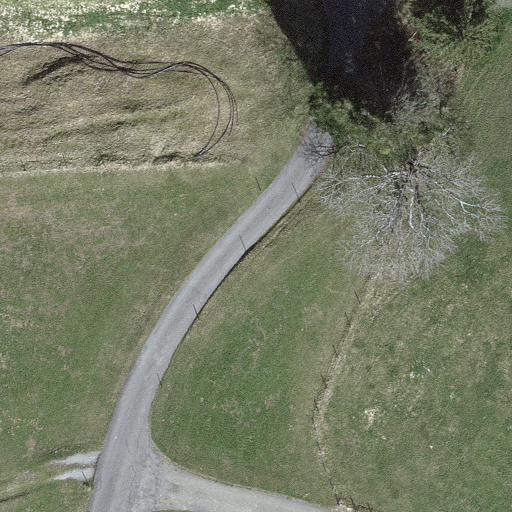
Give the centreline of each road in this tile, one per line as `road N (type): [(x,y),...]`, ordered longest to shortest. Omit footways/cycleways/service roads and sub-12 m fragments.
road 1 (unclassified): [(350,0),(378,24),(333,161),(183,320),(105,511)]
road 2 (track): [(0,491),(50,471),(116,473)]
